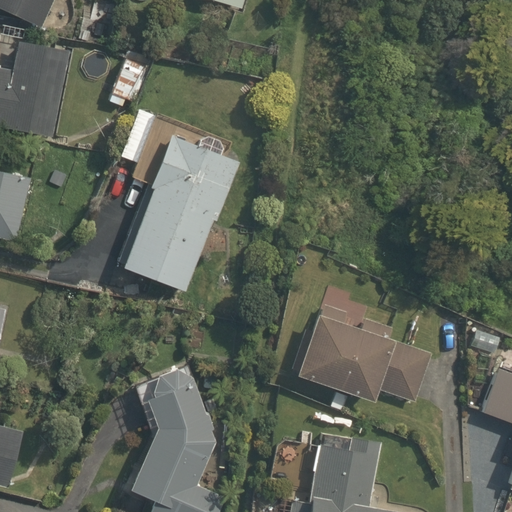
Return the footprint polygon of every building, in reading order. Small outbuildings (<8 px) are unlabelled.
[(57,0),(0,0),(0,10),(44,30),(57,0)] [(210,0),(244,10),(247,0),(210,0)] [(8,69),(0,68),(0,127),(56,137),(70,52),(13,42),(8,69)] [(185,298),(239,161),(171,135),(118,271),(185,298)] [(0,174),(0,237),(17,241),(30,180),(0,174)] [(317,314),(294,378),(373,406),(378,392),(413,404),(431,355),(317,314)] [(151,433),(123,502),(146,511),(215,511),(221,498),(196,487),(215,440),(191,366),(135,385),(151,433)] [(511,375),(495,370),(481,415),(511,424),(511,375)] [(0,487),(5,488),(19,433),(0,428),(0,487)] [(380,441),(321,431),(309,494),(286,490),(282,511),(400,511),(368,506),(380,441)]
